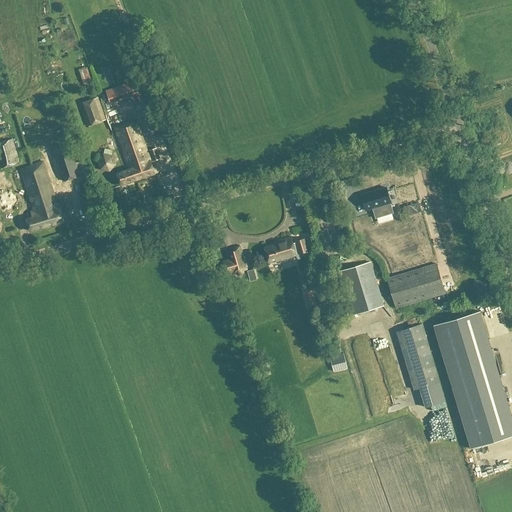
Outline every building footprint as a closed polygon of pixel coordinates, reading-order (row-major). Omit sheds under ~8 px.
[(80,76),(88,74),(86,68),(78,70),(80,76)] [(109,104),(136,95),(132,82),(105,91),(109,104)] [(90,127),(102,123),(94,99),(82,103),(90,127)] [(136,122),(125,126),(114,129),(128,170),(124,171),(132,169),(136,181),(154,175),(149,160),(146,152),(136,122)] [(0,143),(0,168),(18,164),(12,140),(0,143)] [(155,149),(148,151),(151,159),(152,162),(159,160),(155,149)] [(72,152),(55,158),(63,182),(80,176),(72,152)] [(109,171),(114,165),(111,157),(103,155),(97,162),(100,169),(109,171)] [(24,220),(28,232),(62,222),(60,215),(63,215),(71,213),(67,202),(60,204),(58,205),(44,163),(21,170),(32,211),(30,211),(32,217),(24,220)] [(124,171),(115,174),(119,186),(136,181),(132,169),(124,171)] [(384,188),(359,195),(364,212),(372,210),(375,219),(391,214),(388,205),(389,204),(384,188)] [(17,201),(9,192),(0,196),(0,208),(11,211),(17,201)] [(414,208),(416,215),(422,213),(419,206),(414,208)] [(423,244),(430,242),(424,220),(417,222),(423,244)] [(278,243),(264,248),(268,263),(295,255),(290,237),(278,241),(278,243)] [(307,252),(304,239),(294,242),(298,254),(307,252)] [(381,253),(398,250),(397,245),(380,248),(381,253)] [(419,252),(424,264),(437,258),(433,246),(419,252)] [(225,251),(228,261),(222,263),(225,275),(231,273),(231,274),(235,273),(236,275),(237,276),(241,275),(242,273),(241,271),(245,270),(239,247),(225,251)] [(202,258),(187,262),(193,283),(208,278),(202,258)] [(385,262),(388,268),(397,264),(394,258),(385,262)] [(368,262),(335,272),(348,315),(381,305),(368,262)] [(270,266),(271,276),(282,274),(280,264),(270,266)] [(444,294),(435,265),(387,279),(395,309),(444,294)] [(471,294),(483,297),(486,283),(473,281),(471,294)] [(311,290),(302,292),(306,308),(315,306),(311,290)] [(309,312),(312,323),(317,321),(314,311),(309,312)] [(511,436),(511,420),(488,340),(479,312),(433,326),(470,449),(511,436)] [(341,340),(352,337),(345,314),(334,317),(341,340)] [(421,325),(396,333),(413,390),(418,388),(425,408),(430,407),(432,412),(446,407),(438,382),(421,325)] [(345,368),(342,354),(328,358),(332,372),(345,368)] [(393,354),(384,356),(388,374),(397,372),(393,354)]
